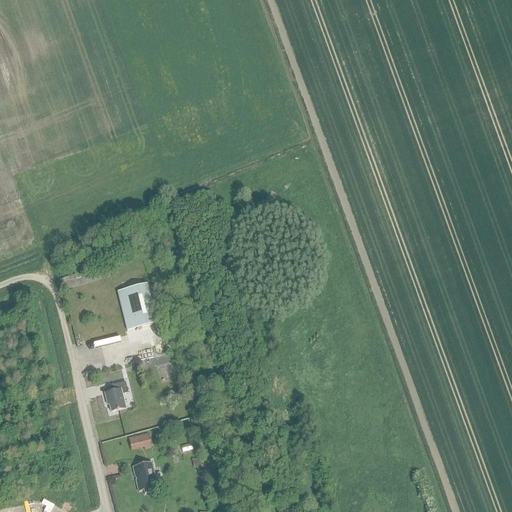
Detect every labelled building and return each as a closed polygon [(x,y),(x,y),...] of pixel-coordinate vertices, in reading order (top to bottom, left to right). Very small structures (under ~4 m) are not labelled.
[(147,286),(125,291),(135,330),(157,324),(147,286)] [(112,393),(105,394),(106,401),(108,401),(111,413),(116,412),(117,413),(119,412),(126,410),(126,409),(124,410),(121,396),(128,394),(126,383),(111,387),(112,393)] [(148,434),(128,439),(130,447),(143,444),(144,448),(145,450),(151,449),(148,434)] [(192,461),(194,469),(196,468),(201,467),(199,459),(192,461)] [(151,463),(132,467),(138,493),(143,491),(144,495),(154,493),(153,489),(157,488),(151,463)]
